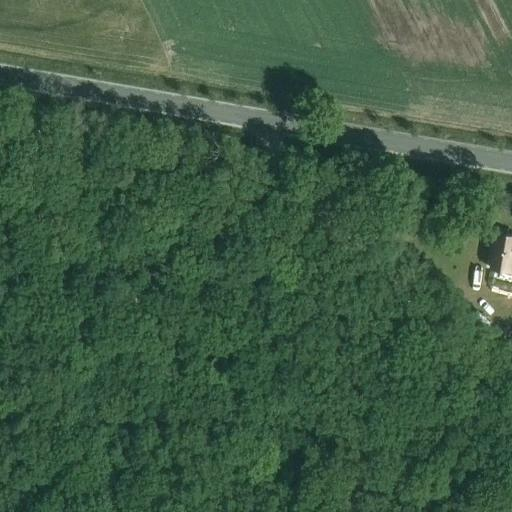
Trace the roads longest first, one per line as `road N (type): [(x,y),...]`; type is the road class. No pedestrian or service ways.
road 1 (tertiary): [(511,163),(0,75)]
road 2 (track): [(511,399),(282,168),(275,123)]
